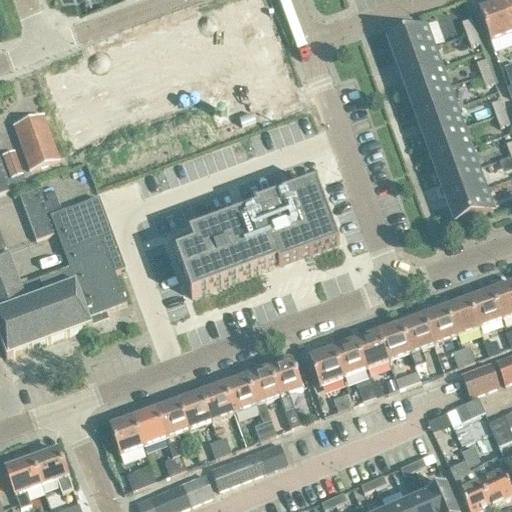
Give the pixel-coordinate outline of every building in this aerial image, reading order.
[(511,1),(510,2),(511,4),(504,6),(503,5),(511,29),(511,1)] [(197,26),(47,81),(72,145),(226,88),(230,98),(285,77),(258,4),(213,20),(215,26),(199,31),(197,26)] [(511,36),(511,29),(503,5),(487,11),(487,13),(481,15),(480,13),(479,14),(491,45),(511,36)] [(462,26),(466,38),(476,35),(471,22),(462,26)] [(426,29),(388,43),(395,64),(433,50),(426,29)] [(466,38),(471,50),(480,47),(476,35),(466,38)] [(403,84),(441,70),(434,50),(396,64),(403,84)] [(486,63),(477,67),(481,78),(490,75),(486,63)] [(511,101),(511,100),(511,67),(501,72),(511,101)] [(403,84),(411,104),(449,91),(441,70),(403,84)] [(490,75),(481,78),(485,90),(495,87),(490,75)] [(418,125),(456,111),(449,91),(411,104),(418,125)] [(501,104),(491,107),(496,119),(505,116),(501,104)] [(418,125),(425,145),(463,131),(456,111),(418,125)] [(496,119),(500,131),(510,128),(505,116),(496,119)] [(30,174),(60,163),(43,118),(13,129),(30,174)] [(433,165),(471,151),(463,131),(425,145),(433,165)] [(433,165),(440,186),(478,172),(471,151),(433,165)] [(11,181),(23,176),(15,154),(2,158),(11,181)] [(448,206),(486,192),(478,172),(440,186),(448,206)] [(0,189),(9,186),(7,179),(0,181),(0,189)] [(0,196),(10,193),(12,192),(9,186),(0,189),(0,196)] [(239,221),(172,246),(192,301),(258,276),(278,269),(279,273),(339,250),(338,247),(317,189),(256,211),(257,214),(239,221)] [(23,210),(44,202),(40,191),(19,199),(23,210)] [(485,192),(447,206),(455,227),(493,213),(485,192)] [(54,195),(46,198),(49,207),(52,215),(61,212),(58,204),(54,195)] [(125,273),(99,201),(50,219),(52,225),(57,236),(69,271),(75,287),(76,286),(89,322),(127,308),(126,307),(115,277),(125,273)] [(28,221),(48,214),(44,202),(23,210),(28,221)] [(32,233),(52,225),(50,219),(48,214),(28,221),(32,233)] [(36,244),(55,237),(57,236),(52,225),(32,233),(36,244)] [(27,304),(9,254),(0,257),(0,343),(7,361),(92,330),(89,322),(76,286),(75,287),(69,271),(39,282),(45,298),(27,304)] [(501,325),(511,321),(511,286),(490,295),(501,325)] [(478,333),(501,325),(490,295),(467,303),(478,333)] [(455,342),(478,333),(467,303),(444,311),(455,342)] [(433,350),(455,342),(444,311),(422,320),(433,350)] [(432,382),(421,354),(433,350),(422,320),(399,328),(410,358),(411,358),(416,370),(415,371),(416,376),(420,386),(432,382)] [(388,366),(410,358),(399,328),(377,336),(388,366)] [(365,375),(388,366),(377,336),(355,344),(354,345),(365,375)] [(339,345),(341,349),(332,353),(331,353),(343,383),(365,375),(354,345),(355,344),(353,340),(339,345)] [(320,392),(320,391),(343,383),(331,353),(332,353),(330,348),(317,353),(318,358),(309,361),(320,392)] [(466,370),(475,366),(469,351),(460,354),(466,370)] [(459,372),(466,370),(460,354),(453,357),(459,372)] [(277,369),(268,372),(279,401),(280,401),(292,434),(301,430),(289,397),(303,392),(292,363),(291,363),(289,359),(275,364),(277,369)] [(505,389),(511,386),(511,363),(511,361),(496,367),(505,389)] [(470,403),(477,400),(500,391),(491,369),(461,380),(470,403)] [(268,372),(245,380),(256,409),(279,401),(268,372)] [(409,378),(395,383),(399,394),(413,389),(420,386),(416,376),(409,378)] [(233,418),(256,409),(245,380),(222,389),(233,418)] [(375,402),(384,399),(378,384),(370,387),(372,393),(375,402)] [(210,426),(233,418),(222,389),(200,397),(210,426)] [(364,406),(375,402),(372,393),(360,397),(364,406)] [(188,434),(210,426),(200,397),(177,405),(188,434)] [(353,410),(349,398),(335,403),(339,416),(353,410)] [(173,462),(172,462),(178,478),(187,474),(175,439),(188,434),(177,405),(176,400),(162,405),(163,410),(154,413),(165,443),(166,442),(173,462)] [(462,426),(485,417),(479,402),(456,412),(462,426)] [(143,451),(165,443),(154,413),(132,422),(143,451)] [(499,450),(511,444),(511,439),(509,432),(511,430),(511,416),(489,427),(499,450)] [(132,422),(109,430),(120,459),(129,456),(139,452),(143,451),(132,422)] [(272,424),(263,427),(269,443),(277,440),(272,424)] [(269,443),(263,427),(255,430),(260,446),(269,443)] [(223,461),(232,457),(226,441),(217,445),(223,461)] [(479,460),(491,458),(488,444),(476,447),(479,460)] [(215,464),(223,461),(217,445),(210,448),(215,464)] [(276,474),(288,469),(280,448),(268,453),(276,474)] [(483,470),(474,451),(462,457),(466,465),(471,475),(473,474),(491,511),(511,501),(511,495),(497,463),(483,470)] [(73,494),(68,479),(58,453),(32,463),(41,489),(57,483),(62,497),(73,494)] [(265,478),(276,474),(268,453),(257,457),(265,478)] [(253,482),(265,478),(257,457),(245,461),(253,482)] [(242,487),(253,482),(245,461),(234,466),(242,487)] [(171,481),(178,478),(172,462),(165,465),(171,481)] [(19,511),(22,511),(30,509),(25,495),(41,489),(32,463),(5,473),(19,511)] [(423,463),(412,468),(415,475),(426,470),(423,463)] [(471,475),(466,465),(449,473),(467,511),(488,511),(491,511),(473,474),(471,475)] [(231,491),(242,487),(234,466),(223,470),(231,491)] [(412,468),(401,472),(404,480),(415,475),(412,468)] [(219,495),(231,491),(223,470),(211,474),(219,495)] [(133,495),(156,486),(150,471),(127,479),(133,495)] [(203,506),(214,501),(205,479),(193,484),(203,506)] [(383,480),(372,485),(376,492),(387,487),(383,480)] [(192,511),(203,506),(193,484),(182,488),(192,511)] [(287,511),(302,511),(316,506),(307,484),(281,496),(287,511)] [(372,485),(361,490),(365,497),(376,492),(372,485)] [(179,511),(187,511),(192,511),(182,488),(171,493),(179,511)] [(456,511),(446,488),(426,497),(432,511),(456,511)] [(166,511),(179,511),(171,493),(160,498),(166,511)] [(344,497),(333,502),(336,510),(347,505),(344,497)] [(432,511),(426,497),(406,506),(408,511),(432,511)] [(152,511),(166,511),(160,498),(148,503),(152,511)] [(333,502),(322,507),(323,511),(331,511),(336,510),(333,502)] [(138,511),(152,511),(148,503),(137,507),(138,511)]
